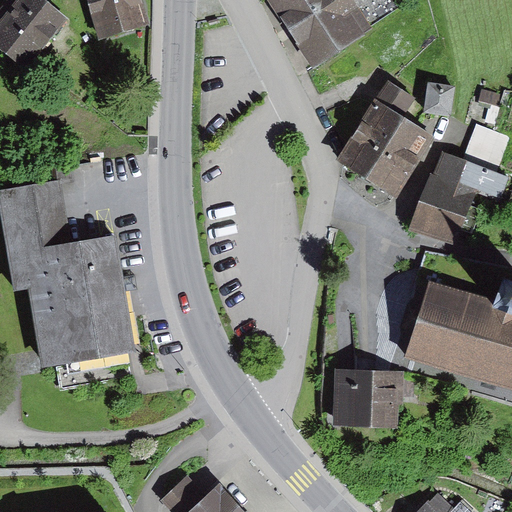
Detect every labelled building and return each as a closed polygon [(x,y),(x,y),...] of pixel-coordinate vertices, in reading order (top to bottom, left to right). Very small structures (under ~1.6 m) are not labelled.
[(73,23),(41,0),(20,0),(0,27),(0,47),(36,74),(73,23)] [(139,0),(89,0),(102,42),(148,29),(139,0)] [(268,0),(267,1),(318,74),(378,33),(354,0),(268,0)] [(386,87),(342,164),(401,197),(432,143),(405,127),(418,105),(386,87)] [(459,92),(430,87),(424,121),(453,126),(459,92)] [(437,178),(432,177),(414,226),(460,243),(479,192),(502,200),(510,177),(497,172),(510,138),(477,126),(463,162),(445,156),(437,178)] [(62,188),(0,198),(0,212),(15,301),(32,298),(44,373),(132,359),(113,244),(72,250),(62,188)] [(511,278),(504,276),(495,303),(511,307),(511,278)] [(511,307),(495,303),(430,283),(408,354),(511,385),(511,307)] [(400,376),(340,373),(338,422),(397,425),(400,376)] [(195,479),(165,505),(170,511),(247,511),(227,488),(213,500),(195,479)] [(437,489),(413,511),(475,511),(463,500),(455,507),(437,489)]
